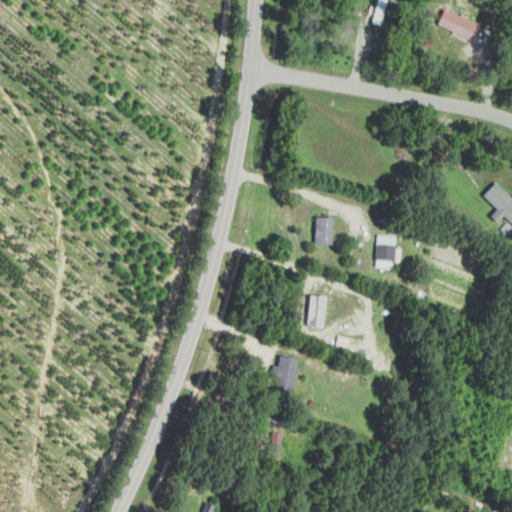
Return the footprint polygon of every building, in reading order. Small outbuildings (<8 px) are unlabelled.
[(471,38),(477,23),(443,8),(437,24),(471,38)] [(511,194),(511,196),(495,181),(482,194),(496,208),(489,215),(495,222),(503,215),(509,221),(508,222),(511,226),(511,194)] [(332,243),(333,216),(315,216),(314,243),(332,243)] [(394,267),(395,234),(376,234),(375,267),(394,267)] [(307,326),(323,327),(325,295),(308,294),(307,326)] [(293,391),(297,357),(278,355),(277,365),(273,365),(271,377),(274,378),(273,388),(293,391)]
